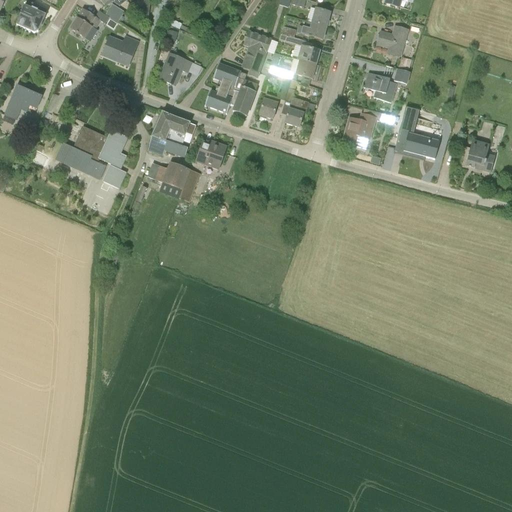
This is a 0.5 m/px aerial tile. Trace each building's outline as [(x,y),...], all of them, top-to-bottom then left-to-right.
[(34,34),(38,32),(47,11),(32,5),(33,2),(28,0),(16,26),(34,34)] [(148,19),(150,0),(144,0),(142,18),(148,19)] [(280,0),(279,6),(288,9),(290,0),(280,0)] [(306,1),(301,0),(292,0),(291,5),(303,9),(306,1)] [(112,5),(105,16),(109,18),(117,24),(125,13),(113,5),(112,5)] [(83,10),(76,20),(96,33),(97,31),(95,30),(101,22),(105,24),(109,18),(105,16),(99,12),(95,18),(83,10)] [(315,11),(312,22),(326,26),(330,14),(315,10),(315,11)] [(90,43),(96,33),(76,20),(70,30),(90,43)] [(107,26),(113,30),(117,25),(110,20),(107,26)] [(312,22),(310,30),(299,27),(297,33),(322,41),(326,26),(312,22)] [(407,31),(394,27),(392,37),(380,33),(376,46),(391,50),(389,55),(400,58),(407,31)] [(281,35),(294,39),(296,31),(283,28),(281,35)] [(175,42),(178,34),(167,31),(165,40),(175,42)] [(242,68),(250,71),(259,74),(271,41),(248,33),(244,46),(251,49),(250,53),(248,52),(242,68)] [(303,42),(294,39),(281,35),(279,41),(301,47),(303,42)] [(127,67),(137,43),(126,38),(123,44),(109,39),(102,56),(127,67)] [(301,47),(297,61),(316,66),(319,52),(316,51),(317,46),(313,44),(311,50),(301,47)] [(187,73),(191,64),(169,55),(159,80),(175,86),(181,71),(187,73)] [(408,71),(411,61),(401,58),(398,69),(408,71)] [(279,77),(292,81),(297,83),(296,82),(298,76),(304,78),(305,76),(310,78),(309,80),(312,80),(314,73),(316,74),(318,67),(316,66),(297,61),(299,62),(296,75),(270,66),(268,73),(279,77)] [(230,106),(240,73),(241,73),(240,72),(240,73),(219,65),(219,64),(214,77),(219,79),(218,82),(219,82),(214,94),(211,92),(210,91),(206,104),(211,106),(210,109),(226,115),(230,106)] [(393,82),(407,86),(410,74),(397,70),(393,82)] [(232,112),(246,117),(257,86),(244,81),(246,75),(240,73),(230,106),(234,108),(232,112)] [(368,74),(364,89),(378,93),(376,100),(391,104),(396,85),(389,83),(390,80),(368,74)] [(285,102),(292,81),(279,77),(278,80),(284,82),(280,94),(278,93),(277,98),(266,95),(264,101),(259,116),(272,120),(277,105),(279,100),(285,102)] [(297,83),(292,81),(285,102),(291,104),(289,110),(284,124),(299,129),(303,115),(306,116),(309,106),(292,100),(297,83)] [(28,107),(36,110),(41,98),(16,87),(4,115),(16,121),(21,110),(26,112),(27,111),(28,107)] [(400,154),(432,162),(437,144),(411,136),(417,115),(417,113),(403,109),(393,146),(402,148),(400,154)] [(349,119),(342,144),(365,150),(364,149),(367,140),(369,140),(375,119),(376,120),(377,114),(367,111),(365,117),(361,115),(359,122),(349,119)] [(151,138),(150,143),(147,152),(163,157),(165,152),(184,159),(188,149),(182,147),(184,142),(190,144),(196,127),(175,119),(162,114),(151,138)] [(42,119),(40,126),(45,128),(48,122),(42,119)] [(109,140),(84,129),(83,128),(73,150),(62,146),(56,160),(100,180),(106,167),(97,163),(98,159),(113,166),(113,168),(110,167),(103,183),(118,189),(125,174),(119,171),(126,157),(120,154),(127,139),(112,132),(109,140)] [(472,141),(466,162),(465,166),(490,173),(495,157),(487,155),(489,145),(472,141)] [(212,143),(210,146),(203,143),(196,163),(218,171),(226,148),(212,143)] [(38,145),(35,151),(41,153),(43,147),(38,145)] [(153,165),(148,178),(149,179),(162,184),(161,187),(158,192),(179,200),(179,199),(190,171),(169,163),(167,170),(153,165)] [(179,199),(190,203),(200,175),(190,171),(179,199)] [(138,210),(147,189),(142,187),(133,208),(138,210)]
